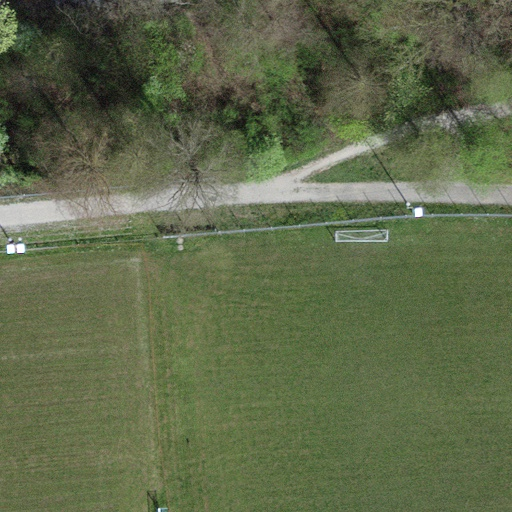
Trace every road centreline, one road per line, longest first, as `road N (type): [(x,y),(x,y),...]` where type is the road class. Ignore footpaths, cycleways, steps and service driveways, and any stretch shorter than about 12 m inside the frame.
road 1 (track): [(0,227),(276,189)]
road 2 (track): [(276,189),(399,136),(511,109)]
road 3 (track): [(276,189),(511,197)]
